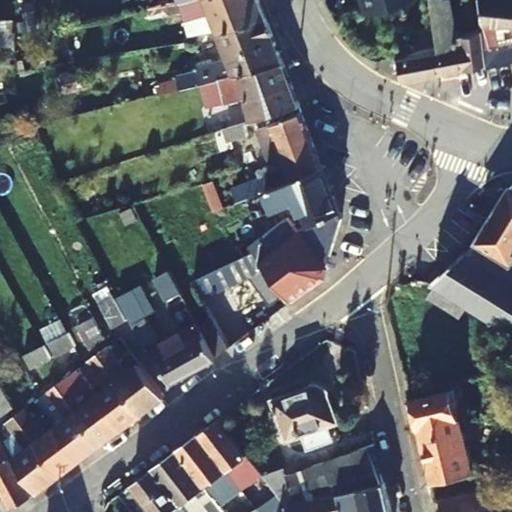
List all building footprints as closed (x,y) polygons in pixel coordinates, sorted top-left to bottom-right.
[(15,0),(0,0),(0,40),(14,41),(14,34),(15,0)] [(35,31),(31,0),(15,0),(14,34),(35,31)] [(152,17),(195,8),(191,0),(178,0),(148,6),(152,17)] [(191,0),(195,8),(199,19),(214,14),(209,0),(191,0)] [(209,0),(214,14),(199,19),(203,31),(220,28),(268,19),(260,0),(209,0)] [(429,0),(438,48),(439,48),(458,44),(457,31),(452,0),(429,0)] [(511,0),(478,0),(481,20),(511,23),(511,0)] [(199,69),(176,76),(180,89),(284,62),(268,19),(220,28),(230,54),(197,63),(199,69)] [(458,44),(462,66),(484,62),(483,53),(483,48),(481,26),(457,31),(458,44)] [(481,26),(483,48),(493,46),(491,26),(481,26)] [(34,66),(35,31),(14,34),(14,41),(14,50),(13,71),(34,66)] [(462,66),(458,44),(439,48),(442,69),(462,66)] [(511,44),(483,53),(484,62),(485,68),(511,60),(511,44)] [(442,69),(439,48),(438,48),(396,55),(401,77),(442,69)] [(284,62),(180,89),(187,112),(194,111),(193,104),(206,100),(208,103),(224,98),(226,102),(293,85),(284,62)] [(180,89),(176,76),(157,81),(161,93),(180,89)] [(248,110),(216,121),(219,129),(226,127),(246,120),(300,102),(295,89),(247,105),(248,110)] [(268,173),(249,180),(254,194),(262,192),(325,167),(303,110),(257,127),(272,162),(265,165),(268,173)] [(198,136),(196,128),(192,117),(181,120),(188,139),(198,136)] [(249,130),(246,120),(226,127),(233,145),(239,143),(237,135),(249,130)] [(219,129),(216,121),(196,128),(198,136),(219,129)] [(236,158),(227,162),(230,169),(239,164),(236,158)] [(262,192),(266,202),(277,197),(279,200),(306,191),(314,210),(275,228),(280,238),(301,229),(311,224),(341,211),(325,167),(262,192)] [(208,195),(215,191),(217,190),(212,178),(201,181),(208,195)] [(254,194),(249,180),(233,186),(239,200),(254,194)] [(511,185),(478,240),(511,260),(511,185)] [(223,206),(215,191),(208,195),(215,209),(223,206)] [(258,205),(266,202),(262,192),(254,194),(258,205)] [(311,224),(317,235),(341,223),(343,216),(341,211),(311,224)] [(317,235),(309,240),(327,265),(341,223),(317,235)] [(309,240),(317,235),(311,224),(301,229),(301,230),(309,240)] [(327,265),(309,240),(301,230),(263,258),(257,249),(194,278),(216,319),(230,345),(324,274),(327,265)] [(453,297),(511,333),(511,260),(478,240),(432,283),(453,297)] [(167,297),(181,288),(169,267),(155,274),(167,297)] [(435,285),(427,297),(460,317),(467,306),(453,297),(435,285)] [(111,290),(98,298),(112,322),(125,314),(111,290)] [(175,318),(185,312),(192,308),(184,294),(167,304),(175,318)] [(192,308),(185,312),(191,322),(197,318),(192,308)] [(92,344),(95,342),(105,335),(90,309),(75,318),(92,344)] [(131,322),(142,342),(155,333),(144,314),(131,322)] [(197,318),(191,322),(180,328),(181,330),(187,342),(167,355),(161,358),(173,379),(216,353),(202,326),(197,318)] [(230,345),(216,319),(202,326),(216,353),(217,355),(230,345)] [(161,343),(167,355),(187,342),(181,330),(161,343)] [(61,354),(78,344),(73,336),(56,347),(61,354)] [(108,343),(100,349),(144,410),(165,393),(140,360),(127,369),(108,343)] [(35,370),(54,359),(49,349),(29,361),(35,370)] [(144,410),(100,349),(90,357),(109,383),(98,392),(122,426),(144,410)] [(98,392),(94,394),(87,399),(68,373),(59,380),(102,440),(122,426),(98,392)] [(0,403),(3,409),(14,403),(0,379),(0,403)] [(102,440),(59,380),(49,388),(68,413),(56,422),(81,456),(102,440)] [(324,381),(272,398),(286,439),(301,434),(306,449),(339,439),(335,424),(339,423),(324,381)] [(88,386),(94,394),(98,392),(92,383),(88,386)] [(453,389),(411,399),(416,427),(420,426),(433,478),(472,470),(453,389)] [(81,456),(56,422),(45,429),(27,405),(19,411),(62,470),(81,456)] [(62,470),(19,411),(8,419),(26,444),(15,452),(40,487),(62,470)] [(245,469),(254,463),(220,417),(201,432),(238,483),(242,488),(252,479),(245,469)] [(215,499),(238,483),(201,432),(178,449),(215,499)] [(0,435),(0,456),(9,451),(0,435)] [(285,467),(263,475),(269,483),(285,506),(382,482),(370,445),(287,475),(285,467)] [(209,511),(224,511),(215,499),(178,449),(155,466),(182,504),(196,493),(209,511)] [(32,494),(9,451),(0,456),(0,483),(13,508),(32,494)] [(187,511),(186,511),(182,504),(155,466),(132,483),(149,506),(153,511),(171,511),(173,511),(174,511),(187,511)] [(285,506),(282,511),(389,511),(382,482),(285,506)] [(436,511),(465,511),(498,505),(496,497),(489,498),(487,488),(434,500),(436,511)] [(511,511),(509,502),(498,505),(465,511),(511,511)]
